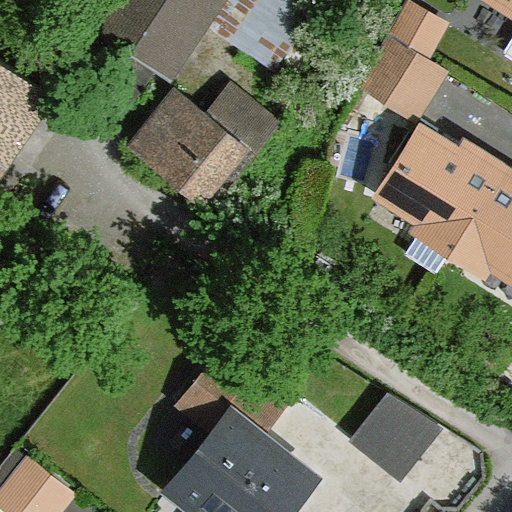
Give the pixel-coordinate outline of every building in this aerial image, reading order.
[(123,0),(86,51),(86,69),(129,103),(200,0),(123,0)] [(443,70),(388,37),(364,81),(417,113),(443,70)] [(0,58),(0,161),(49,92),(0,58)] [(229,118),(223,125),(256,151),(275,126),(226,88),(213,105),(229,118)] [(217,133),(173,99),(138,143),(214,204),(256,151),(223,125),(217,133)] [(424,131),(385,191),(428,218),(423,226),(454,245),(497,177),(424,131)] [(511,186),(497,177),(454,245),(486,265),(491,257),(511,270),(511,186)] [(438,271),(454,245),(423,226),(407,252),(438,271)] [(237,411),(265,433),(291,399),(226,346),(186,396),(224,427),(237,411)] [(391,397),(355,441),(402,478),(440,429),(391,397)] [(224,427),(177,485),(211,511),(280,511),(306,480),(259,443),(265,433),(237,411),(224,427)] [(58,511),(75,492),(27,454),(0,487),(0,502),(12,511),(58,511)]
